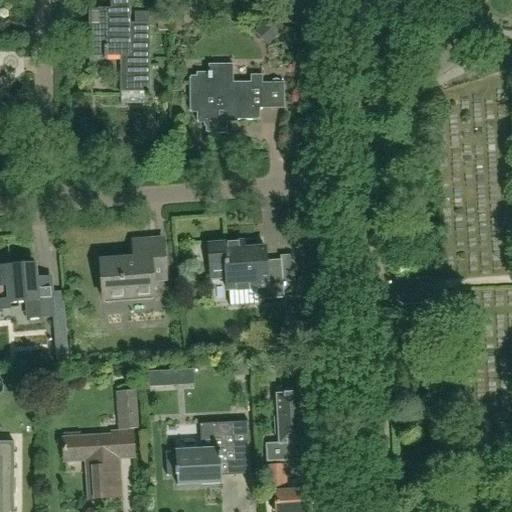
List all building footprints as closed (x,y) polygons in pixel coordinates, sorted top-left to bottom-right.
[(109,0),(109,10),(97,10),(97,25),(88,25),(89,57),(119,57),(120,93),(128,93),(150,93),(148,25),(128,25),(128,10),(127,0),(109,0)] [(268,20),(255,32),(267,46),(280,35),(268,20)] [(226,122),(255,122),(255,110),(261,110),(261,77),(250,77),(250,84),(232,84),(232,66),(207,66),(207,74),(196,74),(195,82),(188,82),(188,111),(195,111),(195,122),(203,122),(203,129),(208,129),(208,135),(226,135),(226,122)] [(101,264),(104,301),(154,297),(152,280),(166,279),(163,241),(135,244),(136,262),(101,264)] [(260,302),(284,300),(281,262),(266,263),(265,249),(240,251),(240,243),(208,246),(210,281),(226,280),(227,293),(259,290),(260,302)] [(0,268),(0,311),(11,311),(10,303),(26,302),(27,319),(52,317),(50,279),(35,280),(34,266),(0,268)] [(422,305),(405,306),(397,307),(398,316),(398,320),(423,318),(422,305)] [(274,354),(260,354),(260,368),(274,368),(274,354)] [(250,360),(233,361),(234,378),(251,377),(250,360)] [(171,385),(170,371),(149,372),(150,386),(171,385)] [(57,373),(36,374),(36,388),(57,387),(57,373)] [(115,393),(118,433),(111,434),(112,439),(62,441),(63,464),(85,463),(87,500),(118,499),(117,460),(132,459),(131,433),(134,433),(133,430),(139,430),(136,392),(115,393)] [(280,444),(266,445),(266,450),(267,463),(303,462),(302,446),(305,446),(304,435),(305,435),(305,425),(304,425),(302,396),(295,397),(294,392),(284,393),(284,397),(277,398),(278,421),(276,421),(276,437),(279,437),(280,444)] [(199,452),(166,453),(167,476),(173,476),(174,488),(220,486),(220,478),(249,476),(247,423),(198,425),(199,452)] [(169,439),(169,449),(192,449),(193,439),(169,439)] [(14,479),(14,443),(0,442),(0,511),(14,511),(14,495),(11,495),(11,479),(14,479)] [(285,493),(284,466),(266,467),(266,494),(274,494),(274,511),(305,511),(305,493),(285,493)]
